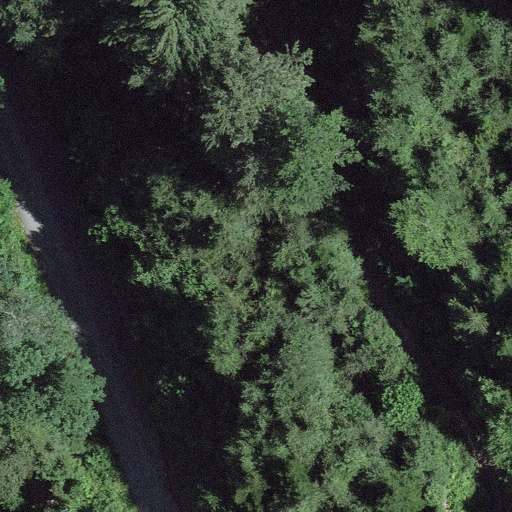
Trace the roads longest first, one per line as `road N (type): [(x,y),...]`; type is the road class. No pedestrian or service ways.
road 1 (track): [(502,511),(494,475),(370,284),(307,0)]
road 2 (track): [(158,511),(0,82)]
